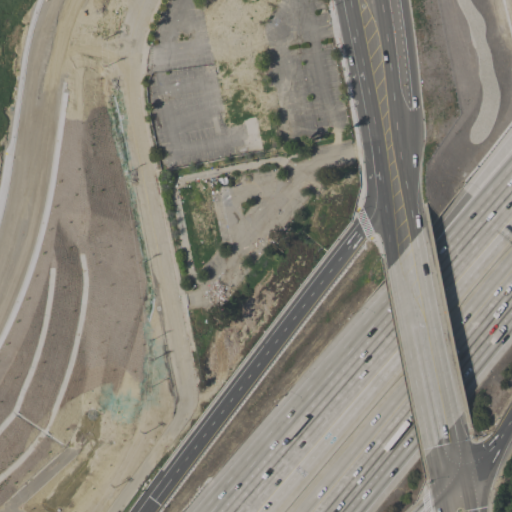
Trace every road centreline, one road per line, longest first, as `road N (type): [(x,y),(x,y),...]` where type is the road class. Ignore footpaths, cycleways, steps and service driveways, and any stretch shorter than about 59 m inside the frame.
road 1 (track): [(58,24),(105,39),(121,59),(188,395),(173,433),(109,511)]
road 2 (motorway): [(379,189),(364,226),(186,453)]
road 3 (motorway): [(400,313),(222,511)]
road 4 (motorway): [(400,313),(260,511)]
road 5 (primary): [(457,440),(412,219)]
road 6 (primary): [(344,0),(379,189)]
road 7 (motorway): [(309,511),(425,390)]
road 8 (motorway): [(320,511),(425,390)]
road 9 (motorway): [(425,390),(511,287)]
road 10 (primary): [(404,329),(428,448)]
